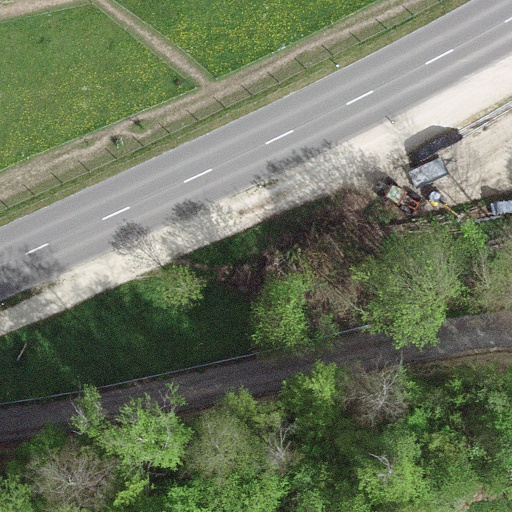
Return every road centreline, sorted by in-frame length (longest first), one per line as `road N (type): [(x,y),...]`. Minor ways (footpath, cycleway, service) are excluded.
road 1 (primary): [(0,266),(323,121),(511,12)]
road 2 (unclassified): [(0,418),(511,328)]
